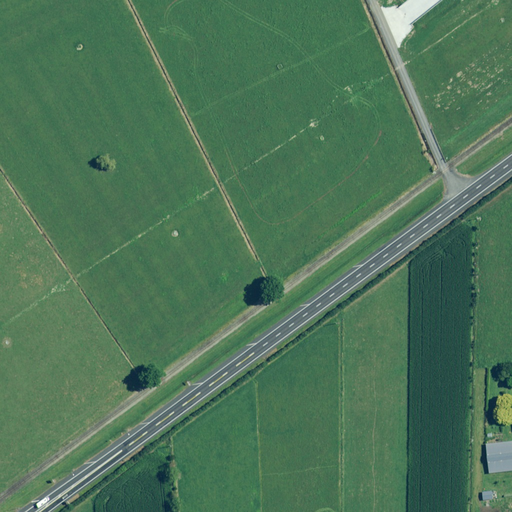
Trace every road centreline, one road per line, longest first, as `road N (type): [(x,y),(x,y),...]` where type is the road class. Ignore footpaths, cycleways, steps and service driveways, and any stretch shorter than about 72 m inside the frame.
road 1 (primary): [(511,161),(37,511)]
road 2 (track): [(371,0),(461,199)]
